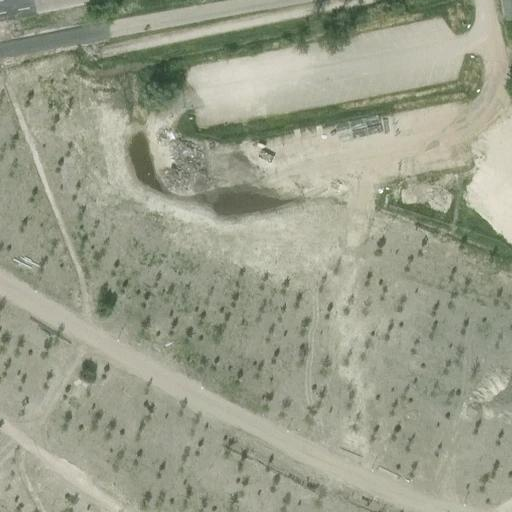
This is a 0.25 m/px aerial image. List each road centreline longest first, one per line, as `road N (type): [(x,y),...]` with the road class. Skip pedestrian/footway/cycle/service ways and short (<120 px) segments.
road 1 (unknown): [(0,63),(80,287),(86,338),(21,465),(43,511)]
road 2 (motorway): [(187,511),(0,399)]
